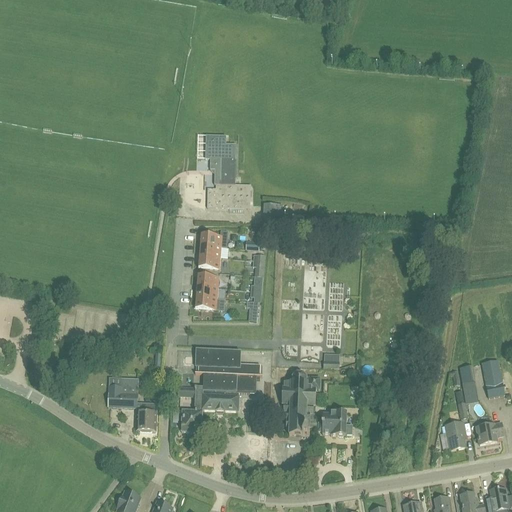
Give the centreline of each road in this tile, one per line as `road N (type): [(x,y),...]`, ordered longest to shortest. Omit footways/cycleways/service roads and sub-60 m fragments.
road 1 (tertiary): [(163,464),(242,493),(286,499),(511,462)]
road 2 (residential): [(163,464),(180,219)]
road 3 (tertiary): [(45,404),(163,464)]
